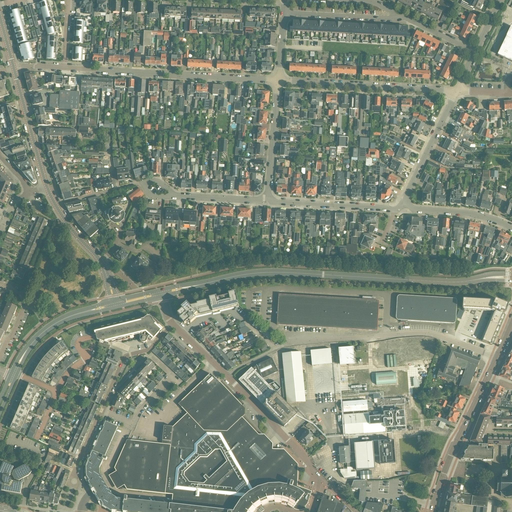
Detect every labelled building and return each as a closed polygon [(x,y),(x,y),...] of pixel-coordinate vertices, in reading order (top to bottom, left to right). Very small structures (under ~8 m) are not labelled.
[(79,0),(79,9),(84,9),(83,14),(91,14),(92,6),(88,6),(88,2),(88,0),(79,0)] [(419,1),(417,0),(412,0),(409,7),(415,10),(417,4),(419,1)] [(475,8),(479,11),(482,5),(472,0),(470,0),(468,4),(462,1),(460,4),(474,11),(475,8)] [(94,16),(99,16),(99,15),(100,14),(101,14),(106,14),(106,2),(98,1),(97,9),(95,9),(94,16)] [(120,12),(122,12),(122,8),(120,8),(120,2),(116,2),(116,1),(113,1),(113,2),(113,12),(120,12)] [(419,1),(417,4),(415,10),(420,12),(425,4),(419,1)] [(159,14),(157,14),(157,4),(154,4),(154,3),(151,3),(151,4),(150,4),(150,15),(152,15),(152,18),(159,18),(159,14)] [(428,5),(425,4),(420,12),(426,15),(432,4),(429,3),(428,5)] [(432,18),(436,9),(433,7),(434,5),(432,4),(426,15),(432,18)] [(42,14),(52,11),(51,8),(51,9),(50,9),(50,7),(51,6),(51,7),(51,6),(40,9),(42,14)] [(168,7),(165,7),(165,11),(161,10),(161,18),(165,18),(165,16),(170,16),(170,6),(168,6),(168,7)] [(439,11),(436,9),(432,18),(438,21),(443,10),(440,9),(439,11)] [(10,18),(20,15),(19,10),(8,13),(10,16),(11,16),(11,18),(10,18),(9,18),(10,18)] [(53,12),(52,11),(42,14),(43,20),(52,17),(54,17),(52,14),(51,12),(52,12),(53,12)] [(467,16),(466,18),(466,19),(474,23),(476,17),(470,14),(469,17),(467,16)] [(11,23),(11,24),(22,21),(20,15),(10,18),(11,21),(12,21),(12,23),(11,23)] [(73,27),(84,27),(86,27),(87,22),(85,22),(85,19),(75,18),(74,23),(73,27)] [(467,22),(465,26),(471,29),(474,23),(466,19),(464,21),(467,22)] [(12,29),(23,26),(22,21),(11,24),(13,27),(13,26),(14,28),(13,29),(13,28),(12,29)] [(404,37),(406,37),(406,39),(409,39),(410,35),(407,35),(407,28),(401,27),(395,27),(383,26),(376,26),(365,25),(358,25),(353,25),(352,25),(348,25),(348,24),(348,25),(342,24),(336,23),(336,24),(324,23),(317,22),(317,23),(306,22),(299,21),(299,22),(293,21),(293,29),(290,29),(290,32),(293,32),(293,31),(295,31),(309,32),(313,32),(327,33),(331,33),(345,34),(348,34),(352,34),(354,34),(354,35),(368,35),(372,35),(372,36),(386,36),(391,36),(391,37),(404,37)] [(55,22),(45,25),(46,30),(55,28),(57,27),(55,24),(54,24),(54,22),(55,22)] [(23,26),(12,29),(14,32),(15,33),(14,34),(24,31),(23,26)] [(460,30),(468,34),(471,29),(465,26),(464,28),(462,27),(461,29),(460,30)] [(57,27),(55,28),(46,30),(48,35),(58,32),(57,29),(56,30),(55,28),(57,27),(57,28),(57,27)] [(511,27),(498,54),(511,61),(511,27)] [(264,39),(265,40),(275,40),(276,34),(269,34),(269,30),(266,30),(266,29),(263,29),(263,33),(264,33),(264,35),(264,39)] [(461,33),(460,37),(466,39),(468,34),(460,30),(460,31),(459,32),(461,33)] [(15,39),(26,36),(24,31),(14,34),(15,37),(16,37),(17,39),(16,39),(15,39)] [(144,31),(143,46),(151,46),(151,31),(144,31)] [(416,31),(413,38),(419,41),(423,34),(416,31)] [(46,43),(58,43),(57,43),(57,41),(58,41),(59,38),(58,38),(57,33),(58,33),(58,32),(48,35),(46,36),(46,43)] [(423,34),(419,41),(425,43),(428,37),(423,34)] [(431,46),(434,40),(428,37),(425,43),(431,46)] [(19,51),(20,51),(22,57),(20,57),(22,61),(23,61),(23,62),(28,62),(28,60),(34,58),(33,52),(31,52),(30,50),(32,50),(30,44),(37,42),(37,39),(27,42),(18,44),(19,47),(18,47),(17,47),(19,51)] [(264,49),(267,49),(268,49),(268,47),(275,47),(275,41),(265,40),(265,46),(260,46),(260,49),(264,49)] [(431,46),(437,49),(440,42),(434,40),(431,46)] [(442,44),(439,50),(444,52),(443,53),(447,54),(447,53),(449,49),(446,47),(446,46),(442,44)] [(72,50),(71,54),(83,55),(83,49),(90,49),(90,46),(79,45),(79,49),(73,48),(73,50),(72,50)] [(139,64),(140,64),(141,54),(143,54),(143,47),(140,47),(139,51),(138,54),(135,54),(134,64),(136,64),(136,65),(139,65),(139,64)] [(447,58),(446,59),(454,63),(457,57),(449,54),(447,54),(447,53),(447,54),(443,53),(442,55),(445,57),(447,58)] [(288,59),(287,71),(328,73),(328,68),(332,68),(332,71),(359,73),(359,75),(400,77),(400,66),(360,63),(360,57),(329,55),(328,62),(288,59)] [(447,62),(445,66),(451,69),(454,63),(446,59),(446,61),(445,62),(447,62)] [(442,69),(441,70),(442,71),(449,74),(451,69),(445,66),(444,69),(442,68),(442,69)] [(446,80),(449,74),(442,71),(441,70),(440,71),(440,73),(442,74),(440,77),(446,80)] [(33,73),(30,72),(24,74),(29,92),(33,90),(34,91),(43,89),(42,86),(37,87),(33,73)] [(50,85),(50,84),(54,84),(55,76),(50,76),(50,75),(46,74),(45,84),(50,85)] [(55,76),(54,84),(55,84),(55,85),(60,85),(60,86),(65,86),(66,76),(63,76),(62,77),(56,77),(56,76),(55,76)] [(69,77),(66,76),(65,86),(70,87),(70,86),(75,86),(76,78),(69,78),(69,77)] [(79,110),(80,92),(60,91),(59,95),(59,109),(79,110)] [(43,103),(41,94),(31,97),(33,106),(43,103)] [(50,94),(49,109),(55,109),(59,109),(59,95),(50,94)] [(348,96),(342,96),(341,109),(349,109),(350,101),(347,101),(348,96)] [(357,107),(358,107),(358,97),(353,97),(352,101),(350,101),(349,109),(349,111),(355,112),(357,112),(357,107)] [(259,101),(258,109),(263,110),(263,104),(268,104),(269,99),(261,98),(261,101),(259,101)] [(380,98),(375,98),(374,105),(372,105),(371,111),(380,112),(380,106),(380,98)] [(426,100),(422,98),(420,102),(424,104),(422,106),(430,110),(433,105),(429,103),(430,101),(426,99),(426,100)] [(220,107),(219,111),(226,112),(227,108),(227,100),(224,100),(221,99),(220,100),(220,107)] [(234,110),(241,111),(242,102),(237,102),(235,101),(234,110)] [(476,106),(472,104),(468,102),(466,105),(465,105),(463,108),(467,109),(466,110),(471,112),(472,109),(474,110),(476,106)] [(8,104),(7,104),(1,106),(3,114),(12,111),(10,106),(9,107),(8,104)] [(44,108),(34,110),(36,117),(45,116),(44,114),(45,114),(49,114),(55,114),(55,109),(49,109),(47,109),(44,108)] [(256,112),(255,118),(267,119),(267,113),(259,112),(259,109),(251,109),(250,112),(256,112)] [(486,111),(481,111),(481,113),(480,113),(477,118),(481,120),(487,122),(486,111)] [(99,124),(99,119),(104,119),(104,113),(100,113),(100,117),(91,117),(91,124),(99,124)] [(459,117),(473,124),(475,125),(477,123),(472,121),(472,120),(470,119),(469,120),(467,119),(468,116),(462,113),(461,113),(461,114),(460,115),(460,116),(459,117)] [(457,122),(464,125),(465,123),(468,124),(467,126),(471,128),(473,124),(459,117),(458,120),(457,121),(457,122)] [(422,129),(410,123),(408,125),(409,126),(411,127),(414,128),(412,130),(419,134),(420,133),(421,132),(421,131),(422,129)] [(466,132),(455,126),(455,127),(454,126),(453,129),(454,129),(453,131),(466,137),(468,138),(469,138),(470,136),(465,134),(466,132)] [(481,133),(480,136),(483,137),(488,138),(490,130),(483,129),(481,133)] [(467,140),(468,138),(466,137),(453,131),(452,133),(451,132),(450,135),(451,135),(451,136),(459,139),(462,141),(463,138),(467,140)] [(380,138),(385,140),(394,145),(395,141),(386,137),(382,135),(380,138)] [(347,148),(348,138),(337,137),(337,147),(347,148)] [(405,137),(402,142),(413,147),(414,146),(414,145),(415,143),(405,137)] [(369,139),(360,138),(360,148),(368,148),(369,139)] [(447,142),(446,144),(461,151),(462,149),(455,146),(456,143),(448,140),(447,142)] [(444,149),(451,152),(452,150),(460,154),(461,151),(446,144),(445,146),(444,148),(444,149)] [(472,148),(463,144),(462,147),(466,149),(466,150),(470,152),(472,148)] [(12,155),(16,154),(25,151),(23,145),(12,148),(13,152),(10,153),(10,150),(4,152),(7,156),(8,156),(12,155)] [(46,150),(48,153),(57,150),(56,148),(62,148),(62,146),(51,146),(51,145),(49,145),(46,145),(45,145),(47,150),(46,150)] [(411,153),(411,152),(400,147),(399,149),(396,147),(395,150),(409,156),(409,154),(410,154),(411,153)] [(365,158),(366,156),(366,155),(366,149),(358,149),(358,157),(365,158)] [(375,158),(376,150),(366,149),(366,155),(366,156),(365,158),(375,158)] [(397,153),(396,156),(406,161),(407,160),(408,159),(408,158),(409,156),(395,150),(395,149),(394,152),(397,153)] [(25,151),(16,154),(18,161),(27,159),(25,151)] [(51,162),(51,163),(60,160),(59,157),(64,156),(63,153),(49,158),(51,162)] [(440,156),(439,158),(450,163),(451,160),(449,160),(450,159),(452,160),(453,159),(442,153),(441,154),(441,153),(440,156)] [(255,157),(251,157),(250,162),(250,163),(254,163),(254,166),(263,167),(263,161),(255,160),(255,157)] [(383,161),(388,163),(389,163),(402,170),(403,168),(404,167),(404,166),(404,165),(398,162),(398,161),(393,159),(392,161),(390,161),(391,160),(385,157),(383,161)] [(122,181),(123,180),(124,180),(122,169),(122,166),(119,166),(118,166),(117,158),(113,159),(114,167),(117,168),(118,181),(120,181),(122,181)] [(452,164),(450,163),(439,158),(439,160),(438,159),(437,162),(444,165),(448,167),(450,168),(451,166),(455,165),(455,168),(472,169),(472,165),(459,164),(452,164)] [(27,159),(18,161),(14,163),(21,171),(31,168),(28,159),(27,159)] [(60,160),(51,163),(52,166),(53,168),(66,163),(65,161),(61,162),(60,160)] [(66,166),(66,163),(53,168),(54,170),(53,171),(54,175),(64,171),(63,167),(66,166)] [(134,168),(132,169),(133,172),(135,177),(142,175),(142,177),(148,175),(145,165),(145,163),(137,165),(138,168),(134,168)] [(402,170),(389,163),(388,163),(387,165),(391,167),(390,169),(393,171),(400,174),(401,173),(401,172),(402,170)] [(177,171),(179,171),(180,170),(180,166),(172,166),(172,178),(177,178),(177,171)] [(31,168),(21,171),(32,183),(34,184),(36,183),(36,181),(33,174),(32,172),(31,168)] [(68,170),(64,171),(54,175),(55,178),(56,178),(57,179),(60,178),(61,179),(63,178),(64,179),(68,177),(68,176),(70,175),(68,170)] [(0,174),(0,180),(2,183),(12,181),(12,180),(3,171),(0,174)] [(74,178),(79,178),(79,175),(72,175),(70,175),(68,176),(68,177),(64,179),(63,178),(61,179),(60,178),(57,179),(59,186),(68,182),(73,182),(74,182),(74,178)] [(379,180),(392,186),(393,183),(394,184),(395,185),(397,181),(396,180),(397,179),(393,177),(393,176),(390,175),(389,175),(386,180),(383,178),(382,181),(379,180)] [(108,178),(109,180),(103,181),(104,189),(107,188),(110,187),(110,184),(112,183),(111,178),(108,178)] [(101,189),(101,190),(104,189),(103,181),(96,183),(96,179),(93,180),(94,186),(94,187),(97,187),(98,190),(101,189)] [(392,186),(379,180),(378,192),(381,192),(381,200),(384,200),(389,197),(392,191),(390,190),(392,186)] [(12,183),(12,181),(2,183),(0,188),(0,190),(8,194),(12,183)] [(73,182),(68,182),(59,186),(62,194),(71,191),(71,190),(76,188),(73,182)] [(423,193),(422,202),(430,203),(430,192),(433,187),(427,183),(423,191),(423,193)] [(133,203),(144,195),(138,188),(133,191),(132,190),(130,191),(131,193),(127,196),(133,203)] [(71,191),(62,194),(62,195),(63,198),(64,201),(73,198),(78,197),(77,193),(72,195),(71,191)] [(483,195),(480,208),(481,209),(482,209),(485,209),(487,199),(487,198),(488,196),(483,195)] [(91,212),(95,217),(102,210),(99,197),(89,200),(91,211),(91,212)] [(506,203),(503,213),(510,216),(511,208),(511,199),(511,200),(510,200),(509,204),(506,203)] [(65,204),(69,213),(83,209),(81,200),(65,204)] [(210,207),(209,207),(209,215),(209,219),(214,219),(214,225),(214,228),(217,229),(217,218),(215,218),(216,208),(213,207),(212,207),(210,207)] [(171,224),(172,211),(171,210),(171,209),(168,209),(168,210),(166,210),(166,218),(163,217),(162,230),(165,230),(165,224),(171,224)] [(172,211),(171,224),(177,225),(177,231),(180,231),(180,226),(181,219),(178,218),(178,211),(177,211),(177,210),(174,209),(174,211),(172,211)] [(262,224),(262,221),(263,221),(263,220),(263,218),(263,213),(264,213),(264,210),(256,209),(255,223),(262,224)] [(122,216),(122,215),(122,214),(121,214),(121,213),(120,212),(119,211),(118,211),(117,210),(116,210),(115,210),(115,211),(114,211),(113,212),(112,212),(112,213),(111,214),(111,215),(111,216),(111,217),(112,218),(112,219),(113,219),(113,220),(114,220),(115,221),(116,221),(117,221),(118,221),(118,220),(119,220),(120,219),(121,218),(121,217),(122,217),(122,216)] [(148,210),(147,210),(146,220),(159,222),(161,212),(152,211),(152,210),(148,210)] [(184,211),(184,219),(181,219),(180,226),(183,226),(184,225),(190,225),(191,212),(189,212),(189,211),(186,210),(186,211),(184,211)] [(191,212),(190,225),(195,226),(195,227),(198,227),(199,220),(196,220),(196,212),(195,212),(195,211),(192,211),(192,212),(191,212)] [(288,219),(285,219),(285,211),(280,211),(280,226),(279,226),(283,227),(282,235),(286,235),(287,232),(287,226),(288,219)] [(78,224),(82,228),(92,220),(95,217),(91,212),(85,217),(78,224)] [(300,214),(300,213),(300,212),(298,212),(295,212),(294,227),(294,232),(293,243),(299,244),(300,230),(297,227),(297,220),(300,220),(300,219),(303,219),(303,214),(300,214)] [(72,216),(77,222),(77,223),(78,224),(85,217),(84,216),(82,217),(80,214),(72,216)] [(31,218),(36,220),(35,222),(37,223),(45,226),(47,221),(33,215),(31,218)] [(353,232),(352,237),(357,237),(358,232),(358,230),(353,230),(353,223),(355,223),(356,215),(350,215),(349,231),(353,232)] [(416,227),(417,227),(417,218),(409,218),(409,223),(408,223),(408,224),(404,231),(406,232),(416,236),(416,237),(416,227)] [(424,238),(424,226),(424,224),(422,224),(422,218),(417,218),(417,227),(416,227),(416,237),(424,238)] [(427,225),(424,224),(424,226),(427,227),(427,231),(429,231),(428,234),(432,234),(433,219),(430,219),(429,219),(428,219),(427,219),(427,225)] [(92,220),(82,228),(86,233),(94,226),(91,222),(93,221),(92,220)] [(45,226),(37,223),(35,222),(34,224),(27,221),(26,223),(32,226),(33,227),(43,231),(45,226)] [(95,227),(97,225),(96,224),(94,226),(86,233),(90,238),(98,231),(95,227)] [(475,224),(472,236),(472,238),(475,238),(476,233),(478,233),(479,229),(480,225),(477,224),(475,224)] [(30,231),(31,231),(41,236),(43,231),(33,227),(32,226),(30,231)] [(8,232),(12,234),(19,237),(21,233),(14,229),(10,227),(8,232)] [(493,228),(492,229),(490,228),(486,240),(489,241),(489,239),(492,240),(495,230),(494,229),(493,228)] [(126,233),(125,241),(130,241),(129,246),(136,249),(137,243),(137,241),(141,241),(141,238),(137,238),(138,231),(127,229),(126,234),(126,233)] [(30,234),(29,236),(39,240),(41,236),(31,231),(30,234)] [(416,240),(416,237),(416,236),(406,232),(405,235),(407,236),(405,238),(412,241),(413,239),(415,240),(416,240)] [(496,241),(499,242),(497,245),(499,247),(500,245),(506,234),(504,233),(501,232),(497,239),(496,241)] [(365,248),(366,247),(369,249),(373,241),(370,239),(372,235),(371,234),(363,234),(361,240),(363,241),(361,245),(361,246),(361,247),(361,248),(361,249),(362,249),(363,249),(364,249),(365,249),(365,248)] [(505,247),(506,245),(510,237),(508,235),(506,234),(500,245),(505,247)] [(39,240),(29,236),(28,238),(30,239),(29,242),(37,245),(39,240)] [(352,237),(351,236),(351,245),(346,244),(346,250),(346,256),(355,256),(355,255),(356,255),(357,237),(352,237)] [(408,242),(400,239),(398,243),(415,251),(416,248),(407,244),(408,242)] [(21,244),(25,245),(35,250),(37,245),(29,242),(27,240),(26,243),(23,241),(21,244)] [(398,243),(396,248),(400,249),(400,250),(400,252),(402,252),(403,252),(404,251),(413,255),(415,251),(398,243)] [(35,250),(25,245),(24,247),(26,248),(25,251),(33,254),(35,250)] [(506,251),(509,246),(506,245),(505,247),(502,252),(500,257),(503,258),(506,251)] [(117,258),(121,262),(126,257),(126,256),(128,255),(121,248),(114,255),(115,256),(114,257),(116,258),(117,258)] [(22,252),(21,255),(31,259),(33,254),(25,251),(24,253),(22,252)] [(22,258),(21,260),(29,264),(31,259),(21,255),(20,257),(22,258)] [(136,262),(132,267),(133,267),(133,268),(135,270),(136,270),(140,273),(146,265),(149,267),(152,263),(142,255),(140,257),(139,259),(138,259),(137,259),(136,261),(136,262)] [(29,264),(21,260),(20,263),(18,262),(17,264),(27,268),(29,264)] [(20,274),(24,275),(26,270),(18,267),(16,272),(13,271),(16,272),(16,273),(20,274)] [(13,271),(12,275),(11,277),(15,279),(16,277),(22,279),(24,275),(20,274),(16,273),(16,272),(13,271)] [(177,313),(181,317),(179,319),(184,324),(188,321),(190,323),(196,318),(213,314),(213,315),(220,314),(220,312),(234,309),(233,307),(239,306),(235,292),(228,293),(229,295),(217,298),(216,296),(209,298),(209,300),(197,303),(197,304),(190,306),(186,303),(181,307),(182,309),(177,313)] [(377,331),(379,301),(279,295),(277,325),(377,331)] [(400,323),(405,323),(406,321),(452,324),(455,323),(456,321),(457,302),(456,300),(454,299),(400,295),(398,296),(397,298),(396,317),(396,319),(398,320),(400,321),(400,323)] [(463,299),(462,308),(463,308),(492,310),(495,311),(482,340),(482,341),(490,344),(491,343),(492,341),(493,337),(494,335),(496,331),(497,329),(498,325),(499,323),(501,319),(501,317),(503,313),(503,312),(505,312),(506,308),(508,305),(495,299),(494,302),(492,302),(492,301),(463,299)] [(2,334),(0,333),(0,331),(0,330),(3,331),(6,332),(17,307),(9,303),(0,323),(0,340),(2,335),(3,336),(4,336),(2,334)] [(151,340),(153,338),(155,337),(156,337),(160,332),(164,327),(150,314),(94,328),(97,340),(113,346),(112,344),(141,337),(140,338),(140,339),(140,340),(140,341),(141,342),(142,343),(143,343),(144,343),(145,343),(146,342),(147,341),(147,340),(147,339),(147,338),(151,341),(151,340)] [(203,342),(209,337),(208,336),(213,334),(218,332),(211,324),(195,333),(203,342)] [(266,331),(263,334),(270,341),(274,337),(266,331)] [(162,342),(166,346),(172,339),(168,335),(162,342)] [(203,342),(207,347),(213,341),(209,337),(203,342)] [(176,343),(172,339),(166,346),(170,350),(176,343)] [(213,341),(207,347),(210,351),(216,345),(219,343),(219,344),(224,342),(223,339),(218,341),(215,343),(213,341)] [(62,342),(60,343),(57,345),(65,354),(69,351),(62,342)] [(411,342),(395,342),(395,369),(411,369),(411,342)] [(170,350),(174,353),(180,346),(176,343),(170,350)] [(65,354),(57,345),(53,348),(62,357),(65,354)] [(214,355),(223,346),(222,345),(219,348),(216,345),(210,351),(214,355)] [(184,350),(180,346),(174,353),(178,357),(184,350)] [(223,346),(214,355),(217,359),(224,353),(222,351),(225,348),(223,346)] [(340,365),(354,364),(353,347),(338,348),(340,365)] [(465,369),(459,386),(470,386),(480,359),(449,347),(441,370),(439,370),(437,376),(454,383),(457,376),(453,374),(455,368),(454,368),(455,365),(465,369)] [(62,357),(53,348),(50,352),(58,360),(62,357)] [(118,362),(122,353),(113,350),(110,349),(108,354),(111,355),(109,358),(108,358),(106,362),(108,363),(116,366),(118,362)] [(178,357),(182,361),(188,354),(184,350),(178,357)] [(332,350),(311,351),(312,366),(333,364),(332,350)] [(226,356),(224,353),(217,359),(221,363),(231,354),(232,355),(235,354),(234,351),(229,353),(226,356)] [(50,352),(47,354),(46,356),(54,362),(57,359),(58,360),(50,352)] [(300,352),(282,354),(287,404),(305,402),(304,390),(306,389),(306,382),(303,382),(300,352)] [(192,357),(188,354),(182,361),(186,364),(192,357)] [(231,354),(221,363),(225,367),(231,362),(229,360),(233,356),(231,354)] [(245,354),(239,358),(242,363),(248,360),(245,354)] [(54,362),(46,356),(45,357),(43,360),(51,366),(53,364),(54,362)] [(186,364),(190,368),(196,361),(192,357),(186,364)] [(239,380),(238,380),(239,381),(239,380),(243,384),(242,385),(243,385),(247,389),(251,393),(255,397),(255,398),(255,397),(259,401),(259,402),(263,406),(264,406),(267,410),(268,410),(271,414),(272,414),(276,418),(275,418),(276,419),(280,422),(280,423),(283,425),(283,426),(284,427),(297,414),(276,393),(281,388),(275,382),(268,385),(262,379),(278,372),(272,358),(256,365),(253,369),(252,368),(251,368),(252,369),(239,380)] [(40,364),(48,369),(51,366),(43,360),(40,363),(40,364)] [(151,370),(155,366),(148,360),(145,364),(151,370)] [(95,362),(91,361),(89,366),(96,369),(98,364),(95,362)] [(200,365),(196,361),(190,368),(194,372),(200,365)] [(228,371),(238,365),(236,362),(233,364),(231,362),(225,367),(228,371)] [(114,371),(116,366),(108,363),(107,365),(103,364),(102,366),(114,371)] [(511,366),(505,363),(503,368),(511,372),(511,371),(511,366)] [(40,364),(38,366),(37,368),(47,374),(46,373),(48,369),(40,364)] [(145,364),(141,368),(148,374),(151,370),(145,364)] [(105,370),(104,372),(112,376),(114,371),(102,366),(101,368),(105,370)] [(37,368),(36,369),(34,373),(45,378),(47,374),(37,368)] [(141,368),(137,372),(144,378),(148,374),(141,368)] [(503,368),(501,372),(510,376),(511,376),(511,371),(511,372),(503,368)] [(96,374),(110,381),(112,376),(104,372),(102,371),(101,374),(97,372),(96,374)] [(137,372),(134,376),(140,382),(142,383),(145,380),(144,378),(137,372)] [(395,372),(375,374),(376,385),(396,383),(395,372)] [(499,377),(500,377),(511,381),(511,376),(510,376),(501,372),(499,376),(499,377)] [(34,373),(32,378),(42,382),(45,378),(34,373)] [(81,375),(75,373),(73,378),(79,381),(81,375)] [(110,381),(96,374),(95,377),(101,379),(99,383),(107,387),(110,381)] [(125,444),(115,468),(116,471),(127,490),(173,495),(172,504),(171,506),(169,506),(168,511),(170,511),(254,511),(255,511),(256,511),(257,510),(257,509),(256,508),(259,507),(261,505),(262,506),(263,506),(264,506),(265,506),(268,504),(269,504),(274,503),(275,503),(280,504),(280,503),(281,503),(281,504),(283,504),(286,505),(287,505),(287,506),(292,509),(292,508),(293,509),(293,508),(294,507),(295,507),(296,508),(298,508),(299,509),(301,508),(302,508),(303,508),(305,507),(306,506),(307,505),(307,504),(308,503),(310,497),(312,491),(295,485),(295,484),(295,480),(297,480),(298,464),(284,449),(277,449),(272,449),(271,450),(263,458),(262,459),(260,460),(256,456),(256,455),(254,453),(253,452),(252,451),(251,450),(250,449),(258,441),(259,435),(242,417),(243,417),(244,415),(245,415),(245,409),(242,405),(220,382),(219,382),(210,374),(208,376),(208,377),(206,379),(205,379),(202,382),(181,401),(178,404),(179,405),(181,407),(187,413),(173,427),(172,427),(164,426),(163,429),(162,444),(146,442),(144,442),(131,440),(130,441),(129,441),(128,441),(128,440),(127,440),(125,444)] [(137,386),(140,382),(134,376),(130,380),(137,386)] [(130,380),(126,383),(133,390),(137,386),(130,380)] [(105,392),(107,387),(93,381),(91,386),(105,392)] [(130,394),(133,390),(126,383),(123,387),(130,394)] [(39,388),(29,384),(27,388),(37,392),(39,388)] [(490,397),(499,400),(505,401),(509,402),(509,399),(506,399),(507,394),(509,391),(495,386),(494,386),(493,389),(491,394),(490,397)] [(102,398),(104,393),(91,387),(91,388),(90,388),(89,389),(88,391),(89,392),(89,393),(102,398)] [(119,392),(125,398),(126,398),(130,394),(123,387),(119,392)] [(25,393),(35,397),(37,392),(27,388),(25,393)] [(102,398),(89,393),(81,389),(79,394),(91,399),(90,400),(99,404),(102,398)] [(124,399),(125,398),(119,392),(117,396),(116,396),(112,406),(120,410),(124,399)] [(23,397),(33,401),(35,397),(25,393),(23,397)] [(452,400),(454,400),(463,405),(463,404),(464,403),(465,401),(465,400),(466,399),(461,397),(461,396),(454,393),(453,396),(452,400)] [(31,405),(33,401),(23,397),(22,401),(32,406),(31,405)] [(406,397),(377,399),(377,408),(406,406),(406,397)] [(498,406),(511,407),(511,402),(509,402),(505,401),(499,400),(490,397),(488,398),(487,401),(485,404),(488,405),(494,407),(495,404),(498,405),(498,406)] [(367,410),(367,408),(367,402),(368,402),(368,400),(343,402),(344,412),(367,410)] [(463,405),(454,400),(452,403),(449,402),(448,405),(456,408),(461,410),(461,409),(462,408),(463,406),(463,405)] [(30,411),(32,406),(22,401),(20,406),(30,411)] [(95,413),(98,406),(91,402),(90,404),(89,404),(88,406),(89,406),(88,409),(95,413)] [(30,411),(20,406),(18,410),(28,415),(29,415),(28,414),(30,410),(30,411)] [(56,410),(66,414),(68,415),(69,411),(65,409),(64,409),(58,406),(56,410)] [(485,406),(483,409),(495,414),(497,414),(497,411),(498,410),(493,409),(490,408),(487,407),(485,406)] [(94,417),(95,413),(88,409),(83,407),(82,409),(87,411),(86,413),(94,417)] [(449,411),(448,414),(457,418),(457,417),(458,417),(459,415),(459,414),(459,413),(455,411),(455,410),(447,407),(446,410),(449,411)] [(28,415),(18,410),(16,415),(27,419),(28,415)] [(343,415),(345,435),(405,431),(403,411),(343,415)] [(94,417),(86,413),(82,412),(81,413),(79,414),(79,415),(83,417),(92,421),(94,417)] [(457,418),(448,414),(446,417),(443,415),(442,418),(450,422),(450,421),(455,423),(455,422),(456,422),(457,420),(457,419),(457,418)] [(14,419),(25,424),(27,419),(16,415),(14,419)] [(474,430),(470,441),(479,444),(483,434),(485,431),(486,428),(490,416),(480,415),(476,425),(475,427),(474,430)] [(82,422),(90,425),(92,421),(83,417),(82,419),(83,420),(82,422)] [(12,424),(23,428),(25,424),(14,419),(12,424)] [(90,425),(82,422),(79,421),(77,425),(88,430),(90,425)] [(111,496),(107,490),(105,485),(102,480),(98,474),(98,467),(102,459),(106,460),(107,458),(103,456),(116,426),(105,421),(102,426),(101,426),(99,431),(100,431),(96,441),(94,440),(92,445),(94,446),(91,451),(93,452),(91,456),(89,455),(87,461),(89,462),(87,466),(85,466),(86,477),(87,477),(89,481),(88,482),(91,487),(92,489),(94,488),(95,491),(96,493),(95,494),(96,496),(99,501),(101,501),(103,504),(103,505),(102,506),(111,511),(112,511),(116,511),(123,511),(125,511),(170,511),(168,511),(169,506),(155,504),(127,501),(127,497),(125,496),(124,501),(116,500),(111,496)] [(313,432),(316,429),(309,422),(305,426),(308,429),(308,428),(313,432)] [(12,424),(10,428),(20,432),(22,428),(23,428),(12,424)] [(88,430),(77,425),(75,424),(74,426),(77,427),(76,429),(86,434),(88,430)] [(74,433),(75,434),(84,438),(86,434),(76,429),(74,433)] [(307,430),(302,435),(303,436),(300,438),(301,440),(300,441),(303,444),(304,443),(306,445),(310,441),(309,439),(312,435),(307,430)] [(59,442),(61,438),(51,433),(49,437),(59,442)] [(75,436),(74,439),(82,442),(84,438),(75,434),(74,436),(75,436)] [(82,442),(74,439),(72,437),(70,441),(81,446),(82,442)] [(400,459),(410,459),(410,439),(400,440),(400,459)] [(50,440),(48,444),(51,446),(59,449),(61,445),(50,440)] [(379,464),(395,463),(393,440),(378,441),(379,464)] [(70,441),(68,446),(79,451),(81,446),(70,441)] [(354,444),(356,470),(375,468),(373,442),(354,444)] [(464,454),(462,458),(463,459),(494,460),(494,449),(487,449),(487,447),(487,445),(482,445),(482,444),(479,444),(478,444),(478,446),(471,446),(468,446),(466,450),(465,451),(464,453),(464,454)] [(66,450),(77,455),(79,451),(68,446),(66,450)] [(346,463),(347,469),(340,470),(340,473),(345,479),(356,478),(356,472),(351,472),(351,470),(353,470),(352,467),(350,467),(349,447),(339,447),(340,463),(346,463)] [(62,458),(73,463),(75,458),(67,454),(62,452),(60,457),(62,458)] [(62,458),(59,463),(71,468),(73,463),(62,458)] [(0,488),(1,489),(1,490),(20,494),(23,478),(28,475),(32,472),(28,465),(23,466),(13,471),(12,470),(14,467),(3,462),(0,470),(0,488)] [(58,479),(61,473),(61,472),(62,470),(62,469),(59,467),(54,477),(58,479)] [(66,479),(70,471),(66,469),(65,470),(64,473),(65,473),(64,476),(63,476),(61,480),(58,486),(63,488),(65,481),(66,479)] [(360,472),(361,480),(372,479),(371,471),(360,472)] [(511,472),(506,472),(506,473),(501,473),(501,477),(500,477),(500,479),(498,479),(497,491),(501,491),(501,492),(501,497),(505,497),(505,498),(511,497),(511,472)] [(423,484),(432,486),(434,479),(424,477),(423,484)] [(361,489),(360,496),(360,501),(364,501),(367,480),(362,480),(353,481),(351,488),(361,489)] [(34,500),(39,501),(41,492),(43,487),(44,485),(41,483),(40,487),(39,487),(39,491),(37,491),(36,492),(34,500)] [(448,493),(458,494),(459,490),(460,490),(461,486),(450,483),(448,493)] [(36,492),(37,491),(38,487),(35,486),(33,491),(31,490),(31,494),(30,493),(29,495),(30,496),(30,500),(34,500),(36,492)] [(418,488),(416,496),(426,499),(428,491),(418,488)] [(458,494),(448,493),(447,493),(445,502),(457,504),(477,507),(480,507),(483,507),(487,508),(488,498),(465,495),(458,494)] [(335,499),(334,502),(328,500),(329,497),(323,495),(317,511),(342,511),(345,506),(344,506),(339,504),(339,501),(335,499)] [(443,511),(453,511),(454,511),(456,511),(457,508),(455,507),(455,504),(457,504),(445,502),(443,511)] [(380,511),(381,511),(384,504),(367,503),(364,509),(370,511),(380,511)]
